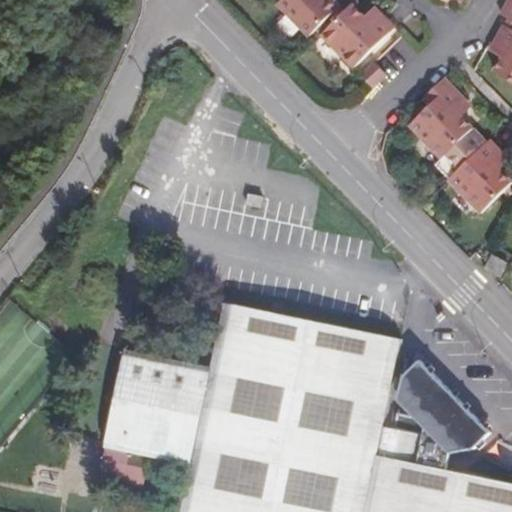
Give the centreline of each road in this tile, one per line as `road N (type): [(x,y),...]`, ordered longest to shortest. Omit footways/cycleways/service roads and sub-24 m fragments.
road 1 (residential): [(173,0),(77,183),(0,278)]
road 2 (tertiary): [(326,152),(511,341)]
road 3 (tertiary): [(179,0),(326,152)]
road 4 (residential): [(326,152),(458,31)]
